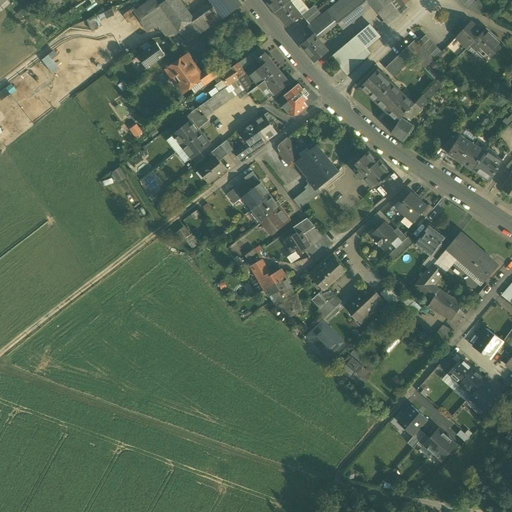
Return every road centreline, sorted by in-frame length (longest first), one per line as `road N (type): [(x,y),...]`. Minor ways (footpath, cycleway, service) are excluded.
road 1 (track): [(0,367),(321,486),(479,511)]
road 2 (track): [(0,355),(211,189)]
road 3 (tertiary): [(331,96),(369,132),(511,225)]
road 4 (residential): [(390,412),(511,269)]
road 5 (residential): [(211,189),(331,96)]
road 6 (residential): [(331,96),(432,0)]
road 7 (track): [(307,511),(390,412)]
road 8 (tertiary): [(252,0),(331,96)]
